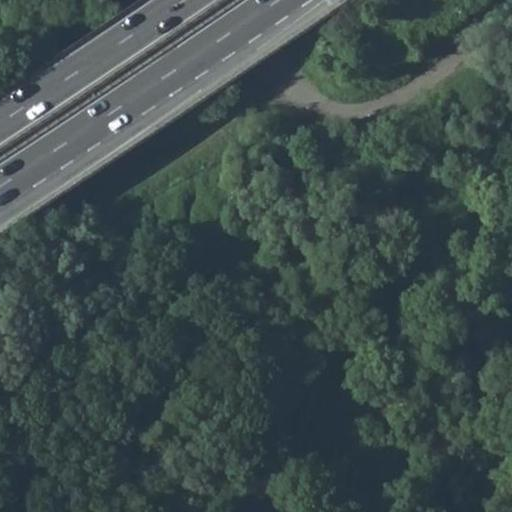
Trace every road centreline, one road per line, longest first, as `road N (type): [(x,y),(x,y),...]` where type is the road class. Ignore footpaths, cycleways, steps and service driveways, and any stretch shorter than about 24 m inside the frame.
road 1 (track): [(211,0),(265,71),(297,98),(349,114),(385,105),(511,18)]
road 2 (trunk): [(0,186),(280,0)]
road 3 (trunk): [(184,0),(0,123)]
